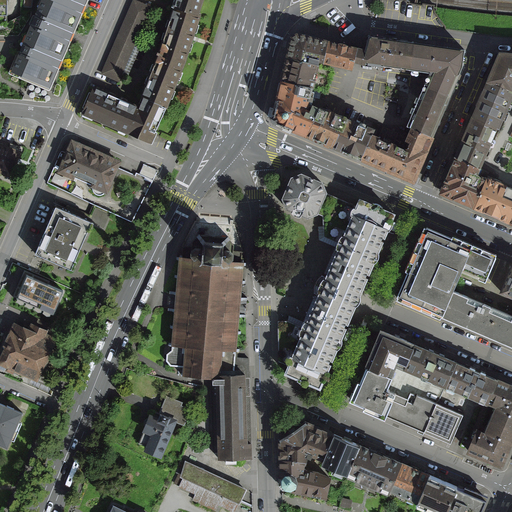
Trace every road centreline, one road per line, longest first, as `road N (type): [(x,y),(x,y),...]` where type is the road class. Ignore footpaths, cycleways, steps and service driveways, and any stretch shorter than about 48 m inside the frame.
road 1 (primary): [(221,133),(112,345),(43,511)]
road 2 (residential): [(265,385),(510,484)]
road 3 (residential): [(250,161),(262,238),(265,385)]
road 4 (residential): [(420,202),(486,45)]
road 5 (residential): [(0,267),(61,122)]
road 6 (residential): [(369,302),(511,363)]
road 7 (residential): [(61,122),(116,0)]
road 8 (residential): [(356,17),(486,45)]
road 9 (residential): [(265,385),(270,511)]
road 10 (primary): [(262,18),(221,133)]
